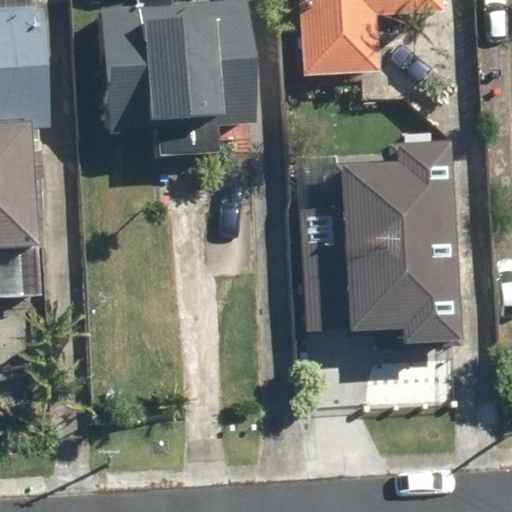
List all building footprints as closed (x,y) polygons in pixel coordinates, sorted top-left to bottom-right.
[(280,0),(281,86),(364,86),(363,29),(428,28),(427,0),(280,0)] [(251,122),(243,1),(109,9),(117,131),(161,128),(163,153),(219,149),(217,124),(251,122)] [(0,12),(0,138),(11,138),(35,137),(29,11),(0,12)] [(0,268),(17,267),(11,138),(0,138),(0,268)] [(325,218),(290,218),(292,342),(328,342),(328,349),(379,348),(380,360),(437,359),(435,160),(377,161),(377,180),(325,181),(325,218)]
